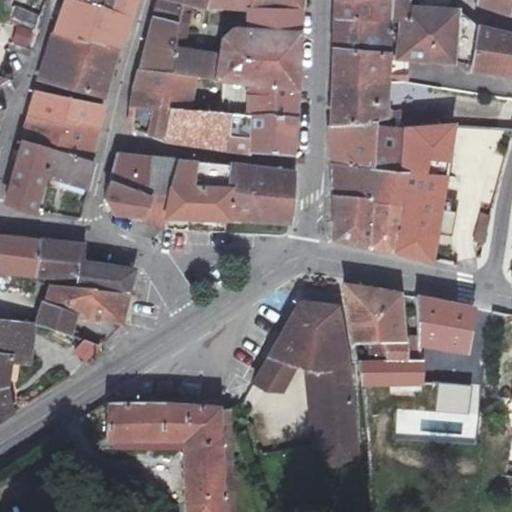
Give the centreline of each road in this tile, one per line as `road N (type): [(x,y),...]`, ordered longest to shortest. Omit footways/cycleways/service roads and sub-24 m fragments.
road 1 (tertiary): [(310,259),(0,443)]
road 2 (residential): [(87,229),(160,253),(310,259)]
road 3 (residential): [(107,139),(314,166)]
road 4 (tertiary): [(490,293),(310,259)]
road 5 (unclassified): [(0,163),(58,0)]
road 6 (unclassified): [(319,0),(314,166)]
road 7 (unclassified): [(107,139),(144,0)]
